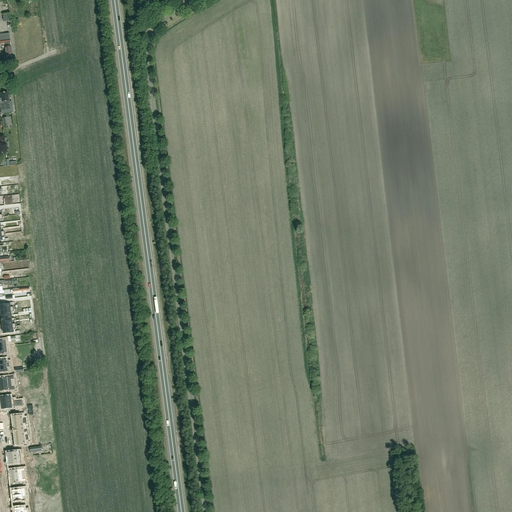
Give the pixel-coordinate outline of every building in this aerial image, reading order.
[(6,55),(12,54),(11,47),(10,47),(10,43),(10,39),(9,33),(0,34),(0,43),(5,43),(6,47),(5,47),(6,55)] [(2,99),(0,99),(0,106),(0,108),(1,108),(1,110),(6,109),(10,109),(9,103),(9,101),(8,92),(1,93),(2,98),(2,99)] [(4,196),(5,199),(4,199),(5,205),(13,204),(12,198),(12,195),(4,196)] [(14,401),(1,403),(2,409),(15,407),(15,406),(22,405),(22,401),(14,401)] [(11,431),(3,432),(4,443),(12,443),(11,431)] [(24,468),(9,470),(10,477),(22,475),(22,471),(25,471),(24,468)]
